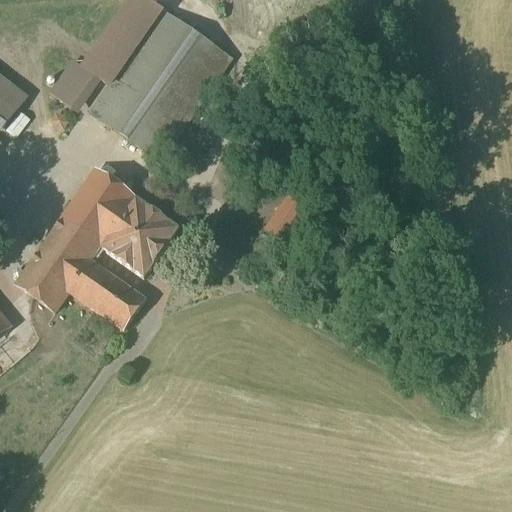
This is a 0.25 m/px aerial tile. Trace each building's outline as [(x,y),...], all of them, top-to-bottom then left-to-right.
[(111,89),(162,15),(139,0),(128,0),(82,67),(74,61),(50,96),(80,116),(102,83),(111,89)] [(232,63),(162,15),(111,89),(90,118),(161,167),(232,63)] [(0,137),(29,101),(0,78),(0,137)] [(96,175),(16,289),(55,317),(69,297),(125,336),(146,305),(94,268),(104,254),(102,253),(136,204),(96,175)] [(378,219),(323,195),(307,233),(333,245),(328,255),(358,268),(378,219)] [(136,204),(102,253),(104,254),(144,283),(179,234),(136,204)] [(0,342),(12,332),(0,318),(0,342)]
